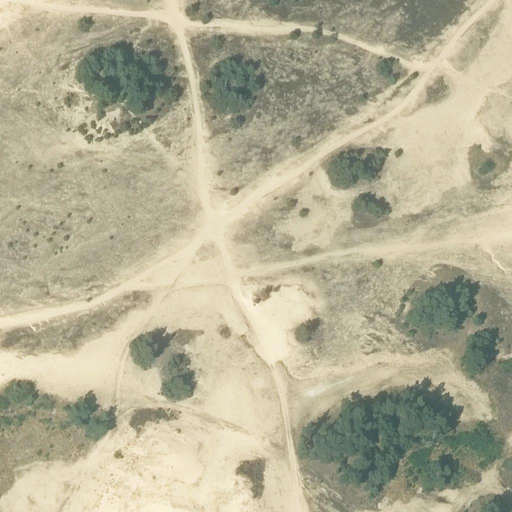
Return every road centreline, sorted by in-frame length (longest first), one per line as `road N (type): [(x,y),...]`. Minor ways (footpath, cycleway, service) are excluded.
road 1 (track): [(198,239),(124,364),(116,420),(72,511)]
road 2 (track): [(298,511),(286,463),(240,429),(159,406),(130,406),(116,420)]
road 3 (track): [(216,229),(172,0)]
